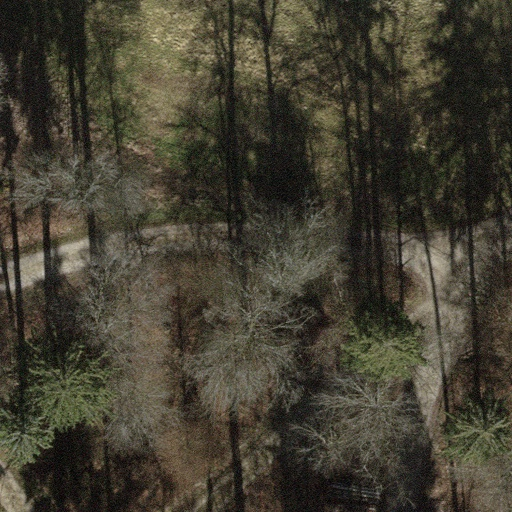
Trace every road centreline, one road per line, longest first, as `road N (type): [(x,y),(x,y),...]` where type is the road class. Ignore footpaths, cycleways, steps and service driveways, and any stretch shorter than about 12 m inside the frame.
road 1 (track): [(0,275),(102,238),(275,195),(433,199),(511,212)]
road 2 (track): [(221,511),(383,368),(511,270)]
road 3 (track): [(435,511),(431,487),(457,396),(511,315)]
